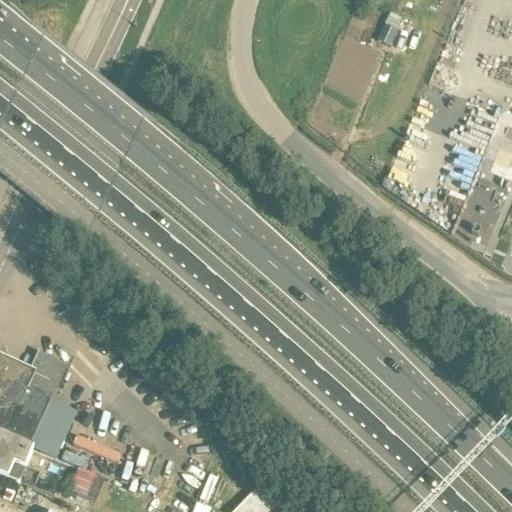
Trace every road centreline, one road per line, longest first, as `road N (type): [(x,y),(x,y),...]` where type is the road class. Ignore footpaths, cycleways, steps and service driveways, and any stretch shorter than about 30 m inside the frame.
road 1 (motorway): [(511,488),(379,357),(0,35)]
road 2 (motorway): [(0,93),(324,369),(475,511)]
road 3 (unclassified): [(412,511),(0,150)]
road 4 (unclassified): [(511,344),(301,161),(264,113),(244,64),(248,0)]
road 5 (secondary): [(0,266),(126,0)]
